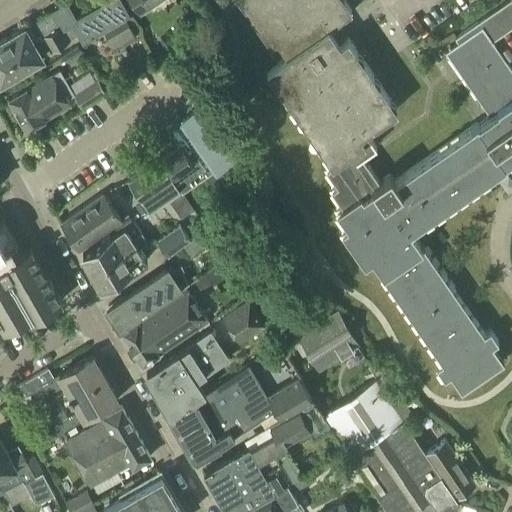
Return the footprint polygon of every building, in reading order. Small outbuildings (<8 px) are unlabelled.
[(103,31),(124,18),(127,17),(117,0),(109,0),(74,20),(65,5),(25,28),(33,41),(42,36),(50,50),(77,35),(81,43),(103,31)] [(130,0),(139,13),(158,0),(130,0)] [(336,184),(367,163),(362,155),(376,146),(365,131),(397,109),(347,37),(343,40),(332,25),(351,12),(343,0),(237,0),(270,46),(276,42),(285,56),(266,69),(331,164),(325,168),(336,184)] [(483,333),(424,246),(421,243),(420,244),(411,231),(413,229),(499,169),(506,165),(504,163),(507,161),(511,168),(511,70),(493,43),(494,43),(492,41),(511,27),(511,0),(509,0),(454,39),(457,43),(444,52),(449,59),(487,112),(489,117),(478,124),(477,123),(470,128),(395,180),(390,172),(378,180),(367,163),(336,184),(331,188),(342,205),(336,209),(347,225),(341,230),(364,263),(371,258),(381,271),(379,272),(381,276),(382,276),(442,362),(436,366),(444,378),(450,374),(461,390),(487,372),(481,364),(497,352),(492,345),(498,341),(489,329),(483,333)] [(124,18),(103,31),(114,50),(136,37),(124,18)] [(33,41),(25,28),(24,26),(0,40),(0,63),(35,44),(33,41)] [(0,82),(42,58),(35,44),(0,63),(0,82)] [(17,115),(68,84),(59,70),(27,89),(26,88),(8,99),(17,115)] [(81,107),(105,93),(98,81),(74,95),(81,107)] [(74,95),(68,84),(17,115),(26,130),(45,119),(44,119),(69,104),(66,99),(74,95)] [(160,159),(129,180),(149,209),(179,189),(182,194),(216,171),(216,172),(237,158),(202,107),(181,121),(183,124),(172,131),(175,134),(174,135),(175,136),(176,136),(180,142),(180,143),(180,144),(181,144),(183,147),(161,162),(160,159)] [(35,131),(45,146),(79,123),(68,108),(35,131)] [(111,198),(127,193),(121,175),(105,180),(111,198)] [(79,248),(121,220),(103,193),(60,221),(79,248)] [(141,201),(134,206),(140,214),(146,209),(141,201)] [(189,204),(181,209),(190,224),(184,229),(180,223),(178,225),(178,224),(155,240),(165,255),(182,244),(206,227),(200,218),(201,218),(191,203),(189,204)] [(3,219),(0,220),(0,263),(2,262),(15,254),(10,245),(16,242),(3,219)] [(93,273),(144,237),(133,220),(82,254),(83,256),(93,273)] [(214,239),(206,227),(182,244),(190,256),(214,239)] [(144,237),(93,273),(101,287),(102,289),(146,259),(139,247),(147,242),(144,237)] [(61,301),(30,246),(15,254),(2,262),(29,309),(32,307),(36,315),(61,301)] [(29,309),(2,262),(0,263),(0,324),(3,329),(27,315),(25,311),(29,309)] [(119,328),(188,283),(188,282),(186,283),(180,266),(169,270),(167,267),(129,292),(129,291),(108,305),(112,311),(121,324),(118,327),(119,328)] [(211,282),(206,274),(195,281),(200,289),(211,282)] [(148,338),(130,346),(142,364),(208,322),(187,288),(170,298),(182,317),(148,338)] [(148,338),(182,317),(170,298),(120,330),(130,346),(148,338)] [(249,298),(223,315),(239,342),(266,324),(249,298)] [(298,320),(311,311),(306,302),(292,311),(298,320)] [(297,335),(318,368),(357,343),(336,310),(297,335)] [(171,416),(216,385),(214,381),(224,374),(217,364),(226,358),(209,332),(145,373),(169,415),(170,414),(171,416)] [(250,365),(262,354),(255,346),(243,356),(250,365)] [(27,406),(44,396),(57,419),(41,428),(48,440),(64,430),(62,427),(81,417),(82,419),(117,399),(92,355),(52,377),(47,368),(29,378),(15,386),(27,406)] [(248,365),(216,385),(171,416),(195,460),(221,446),(219,443),(272,409),(278,420),(299,407),(312,399),(287,358),(254,375),(248,365)] [(376,380),(373,382),(325,413),(351,454),(349,455),(387,511),(452,511),(458,508),(454,502),(457,500),(455,496),(425,452),(376,380)] [(150,456),(134,429),(120,405),(103,415),(105,418),(66,440),(91,484),(130,462),(132,466),(150,456)] [(299,407),(278,420),(268,425),(274,436),(251,449),(248,446),(202,472),(225,511),(236,511),(302,474),(286,447),(290,444),(289,442),(312,429),(299,407)] [(0,438),(0,487),(1,490),(22,479),(34,501),(37,502),(53,494),(40,469),(33,473),(23,455),(21,451),(10,457),(0,438)] [(444,439),(425,452),(455,496),(461,492),(464,496),(474,489),(472,486),(474,484),(444,439)] [(31,451),(23,455),(33,473),(40,469),(31,451)] [(309,470),(302,474),(236,511),(280,511),(285,510),(297,502),(291,492),(314,479),(309,470)] [(122,498),(97,511),(182,511),(159,472),(120,494),(122,498)] [(86,491),(66,502),(72,511),(80,511),(94,504),(86,491)] [(347,511),(342,501),(320,511),(347,511)]
